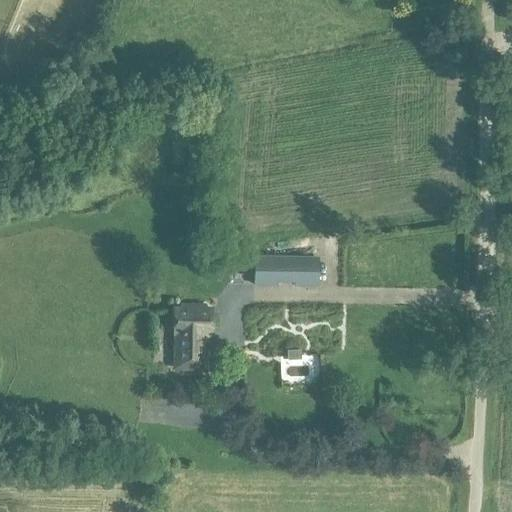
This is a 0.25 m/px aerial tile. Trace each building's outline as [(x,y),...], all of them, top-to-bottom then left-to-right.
[(94,53),(79,67),(92,80),(106,66),(94,53)] [(438,255),(438,233),(427,233),(427,255),(438,255)] [(378,272),(388,267),(381,250),(370,255),(378,272)] [(318,258),(255,257),(255,286),(277,286),(277,282),(295,282),(295,286),(317,287),(318,258)] [(181,305),(181,309),(173,309),(173,368),(207,368),(207,335),(212,335),(212,308),(205,308),(205,305),(181,305)] [(399,328),(351,328),(352,348),(399,347),(399,328)] [(301,350),(287,351),(288,361),(301,360),(301,350)] [(207,399),(229,396),(227,386),(206,390),(207,399)] [(172,404),(190,404),(191,392),(172,392),(172,404)]
